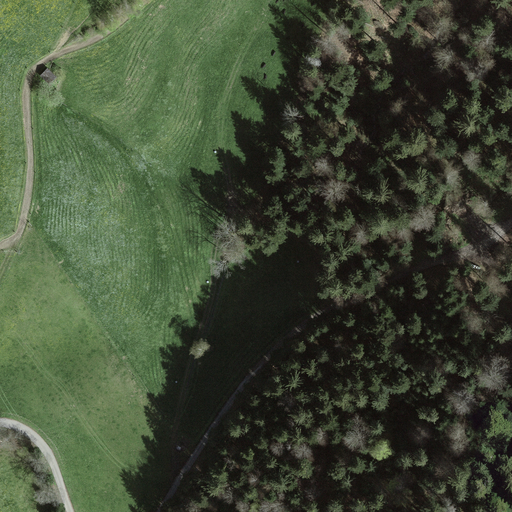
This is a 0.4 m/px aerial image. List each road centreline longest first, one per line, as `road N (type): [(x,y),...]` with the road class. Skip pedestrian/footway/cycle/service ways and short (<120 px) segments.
road 1 (track): [(158,511),(238,389),(281,341),(329,308),(511,221)]
road 2 (track): [(0,247),(18,237),(29,198),(30,76),(146,0)]
road 3 (track): [(0,420),(42,442),(71,511)]
